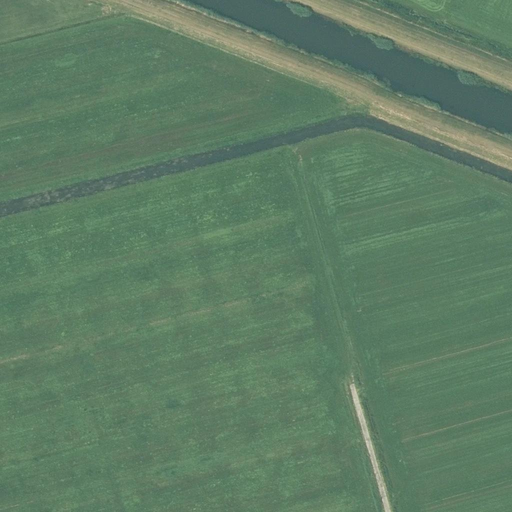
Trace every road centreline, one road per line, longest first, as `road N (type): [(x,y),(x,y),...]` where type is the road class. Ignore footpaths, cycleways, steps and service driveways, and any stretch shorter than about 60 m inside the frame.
road 1 (track): [(511,155),(126,0)]
road 2 (track): [(511,73),(317,0)]
